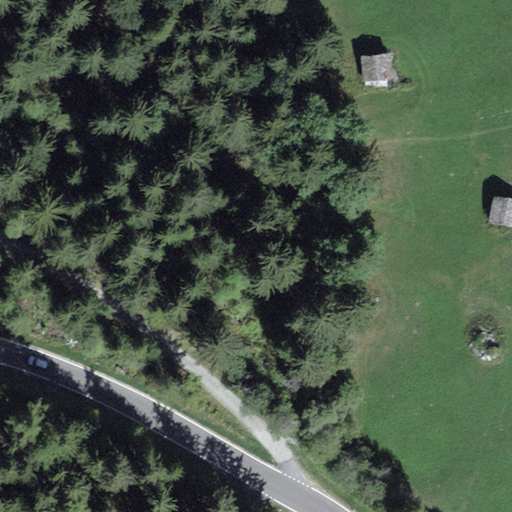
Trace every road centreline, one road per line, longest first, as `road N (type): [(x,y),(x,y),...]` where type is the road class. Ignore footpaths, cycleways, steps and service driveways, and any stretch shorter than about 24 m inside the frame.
road 1 (track): [(511,123),(269,151),(200,147),(0,108)]
road 2 (track): [(312,505),(284,458),(202,374),(144,326),(0,238)]
road 3 (tertiary): [(0,350),(134,404),(323,511)]
